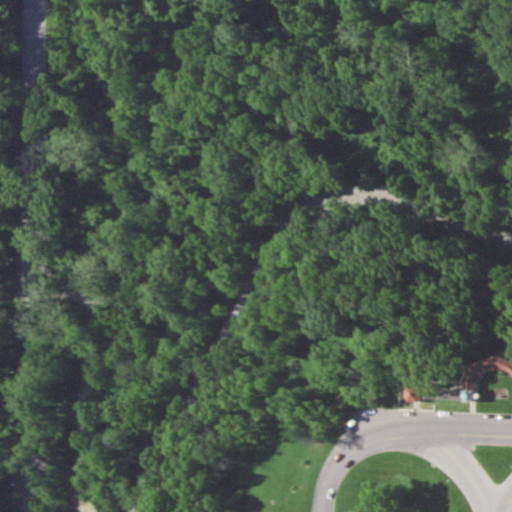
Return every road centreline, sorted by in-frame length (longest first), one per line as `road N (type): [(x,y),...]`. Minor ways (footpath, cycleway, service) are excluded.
road 1 (residential): [(141,511),(270,257),(304,210),(330,198),(366,197),(511,242)]
road 2 (tertiary): [(29,511),(39,0)]
road 3 (tertiary): [(345,457),(390,436),(511,433)]
